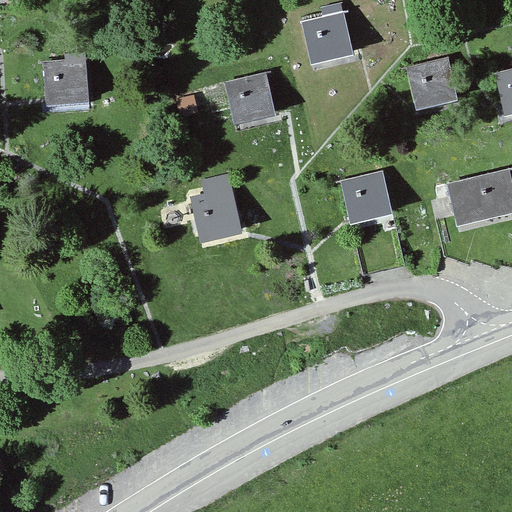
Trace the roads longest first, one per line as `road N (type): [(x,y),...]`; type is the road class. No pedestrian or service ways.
road 1 (residential): [(0,377),(55,376),(163,355),(383,292),(447,299),(480,334)]
road 2 (tertiary): [(480,334),(278,424),(130,511)]
